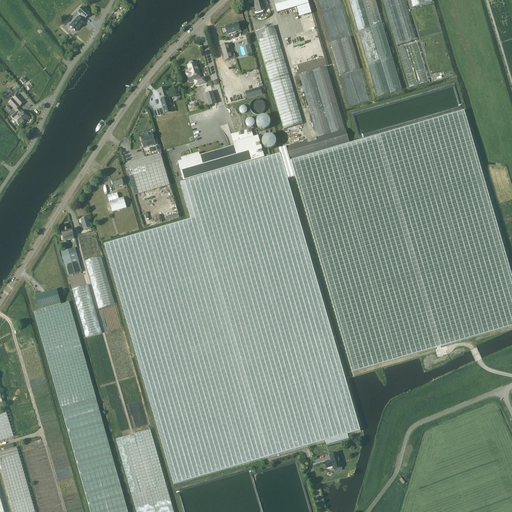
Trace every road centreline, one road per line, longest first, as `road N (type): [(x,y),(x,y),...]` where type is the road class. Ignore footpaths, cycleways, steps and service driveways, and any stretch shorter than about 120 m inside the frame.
road 1 (tertiary): [(0,302),(124,107),(223,0)]
road 2 (unclassified): [(0,190),(113,0)]
road 3 (track): [(0,314),(10,322),(64,511)]
